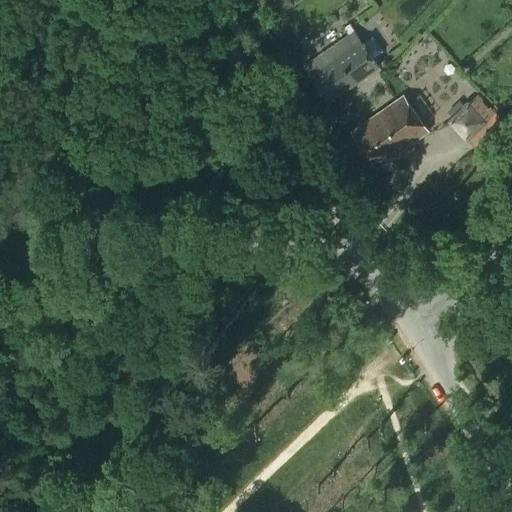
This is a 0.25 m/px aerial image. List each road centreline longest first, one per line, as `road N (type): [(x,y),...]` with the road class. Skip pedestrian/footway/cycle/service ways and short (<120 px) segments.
road 1 (unclassified): [(0,265),(155,243),(294,247),(359,266),(396,293),(419,324)]
road 2 (track): [(359,266),(286,146),(180,0)]
road 3 (tertiary): [(511,484),(419,324)]
road 4 (tertiary): [(419,324),(511,236)]
